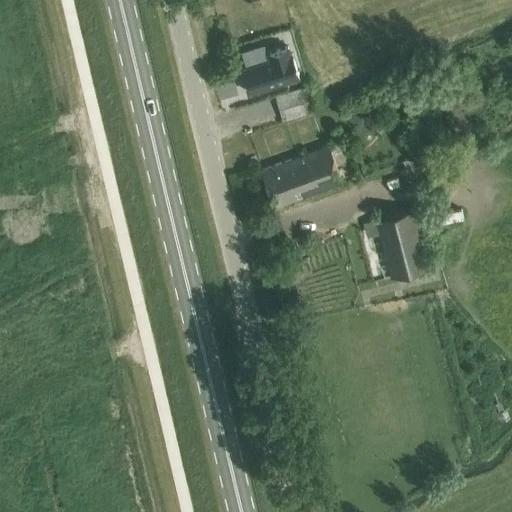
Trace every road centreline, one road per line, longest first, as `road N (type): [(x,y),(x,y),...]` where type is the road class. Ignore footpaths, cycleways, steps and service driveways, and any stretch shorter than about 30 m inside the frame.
road 1 (unclassified): [(295,511),(172,0)]
road 2 (primary): [(240,511),(118,0)]
